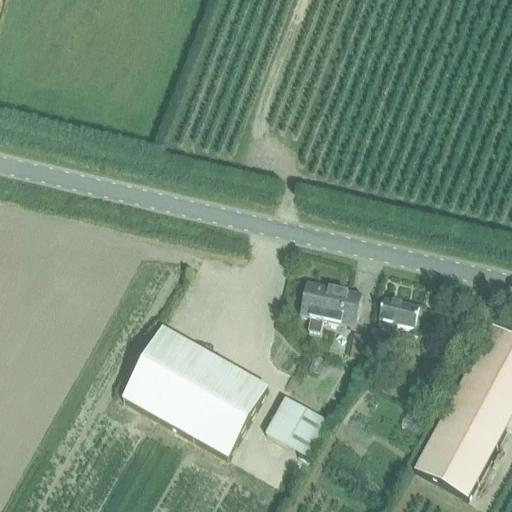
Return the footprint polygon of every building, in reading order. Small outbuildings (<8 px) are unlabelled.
[(308,289),(300,321),(312,324),(309,337),(321,339),(324,326),(356,333),(363,301),(308,289)] [(386,306),(380,337),(376,336),(371,362),(393,366),(401,332),(418,335),(417,340),(430,343),(435,319),(421,316),(421,313),(386,306)] [(269,394),(163,334),(123,405),(229,464),(269,394)] [(491,336),(415,477),(468,506),(511,426),(511,424),(511,346),(511,347),(491,336)] [(361,364),(366,340),(354,338),(350,362),(361,364)] [(439,388),(445,365),(431,362),(425,384),(439,388)] [(328,428),(307,416),(286,404),(266,440),(308,463),(328,428)]
